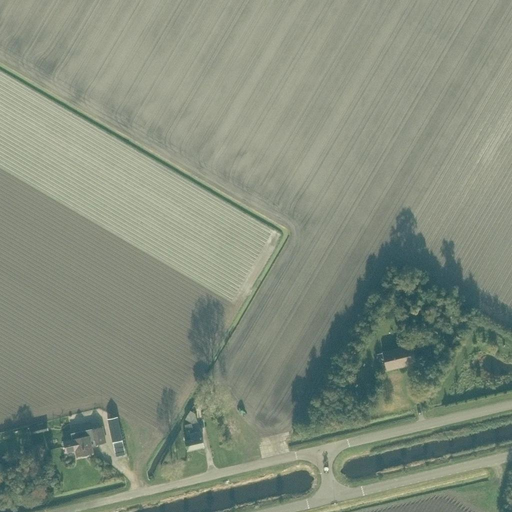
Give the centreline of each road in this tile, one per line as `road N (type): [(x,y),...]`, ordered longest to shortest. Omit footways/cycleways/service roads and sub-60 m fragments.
road 1 (unclassified): [(62,511),(321,450)]
road 2 (unclassified): [(321,450),(511,405)]
road 3 (unclassified): [(333,498),(511,455)]
